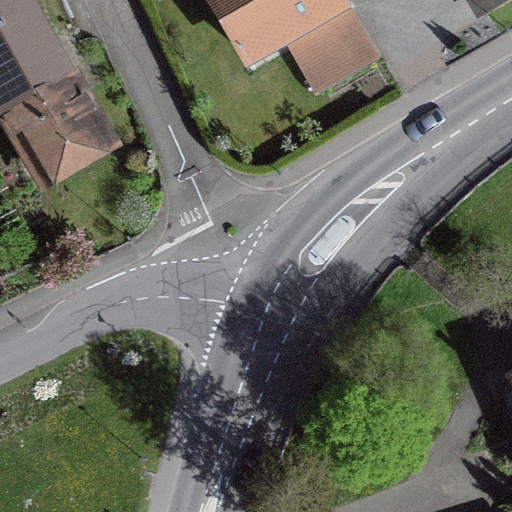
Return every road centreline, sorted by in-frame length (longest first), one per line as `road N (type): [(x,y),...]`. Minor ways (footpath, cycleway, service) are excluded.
road 1 (residential): [(234,280),(108,0)]
road 2 (secondary): [(511,96),(373,197),(289,298)]
road 3 (residential): [(234,280),(134,290),(0,355)]
road 4 (secondary): [(289,298),(207,511)]
